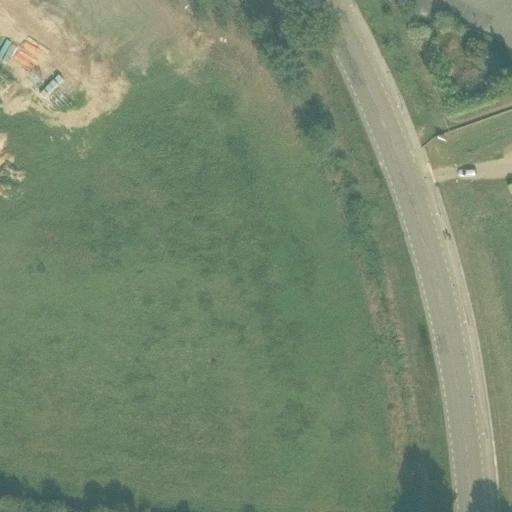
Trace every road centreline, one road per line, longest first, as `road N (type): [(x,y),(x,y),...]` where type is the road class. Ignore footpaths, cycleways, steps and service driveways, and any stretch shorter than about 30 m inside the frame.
road 1 (tertiary): [(472,511),(453,358),(409,188),(321,0)]
road 2 (track): [(511,105),(392,145)]
